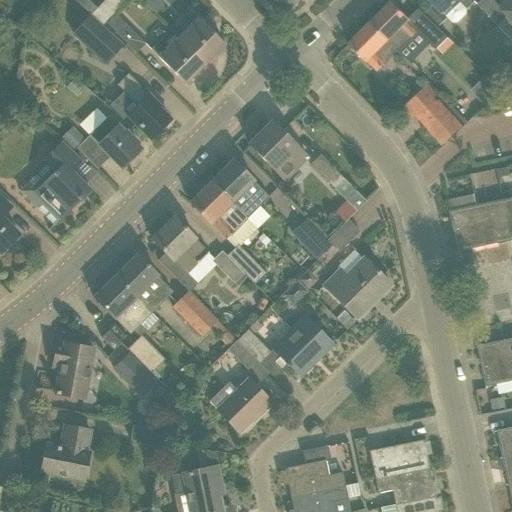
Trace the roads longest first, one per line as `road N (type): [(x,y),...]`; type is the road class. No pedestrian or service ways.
road 1 (tertiary): [(38,302),(289,54)]
road 2 (residential): [(436,312),(414,208),(398,172),(289,54)]
road 3 (residential): [(268,511),(260,473),(267,451),(402,320),(436,312)]
road 4 (residential): [(477,511),(436,312)]
road 5 (residential): [(38,302),(7,471),(0,470)]
